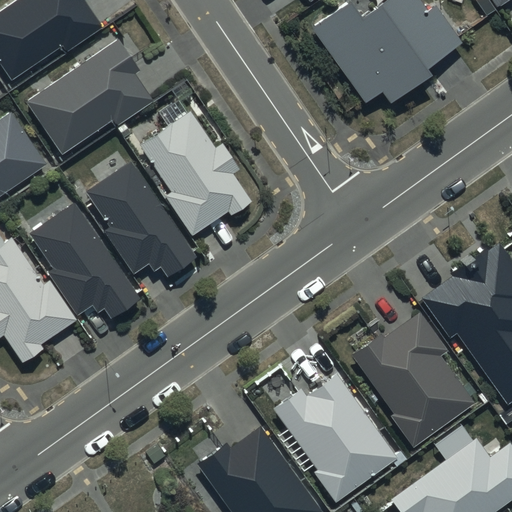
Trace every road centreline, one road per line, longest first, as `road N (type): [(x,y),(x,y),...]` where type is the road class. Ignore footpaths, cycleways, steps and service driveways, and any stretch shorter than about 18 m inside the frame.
road 1 (tertiary): [(355,225),(6,475)]
road 2 (residential): [(202,0),(355,225)]
road 3 (tertiary): [(511,114),(355,225)]
